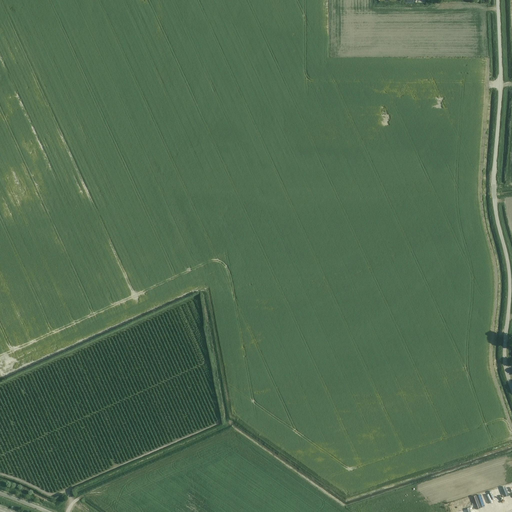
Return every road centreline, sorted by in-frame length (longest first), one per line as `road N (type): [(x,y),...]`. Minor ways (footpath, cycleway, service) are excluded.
road 1 (unclassified): [(493,180),(159,178),(93,34)]
road 2 (unclassified): [(493,180),(508,268),(504,360),(511,386)]
road 3 (unclassified): [(493,180),(498,0)]
